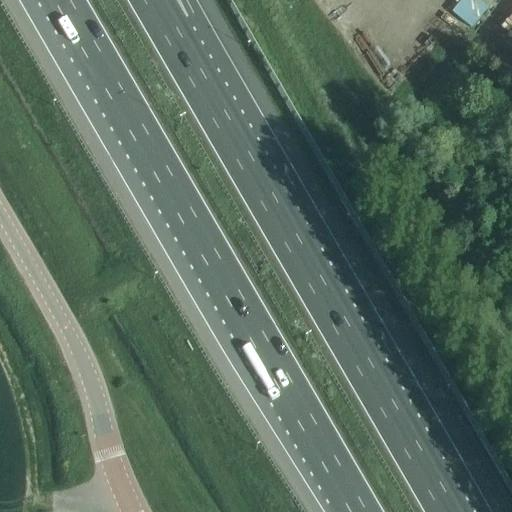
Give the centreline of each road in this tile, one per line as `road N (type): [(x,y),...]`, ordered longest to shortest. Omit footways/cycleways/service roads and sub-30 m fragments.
road 1 (motorway): [(51,0),(345,511)]
road 2 (motorway): [(448,511),(168,29)]
road 3 (secondary): [(132,511),(72,338),(0,213)]
